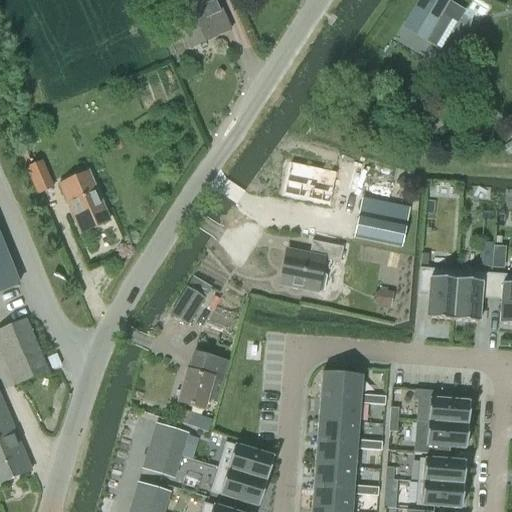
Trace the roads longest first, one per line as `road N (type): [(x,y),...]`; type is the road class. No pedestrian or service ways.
road 1 (tertiary): [(49,511),(91,364),(139,275),(320,0)]
road 2 (residential): [(283,511),(295,346),(505,363)]
road 3 (track): [(91,364),(74,347),(0,202)]
road 4 (residential): [(493,511),(505,363)]
